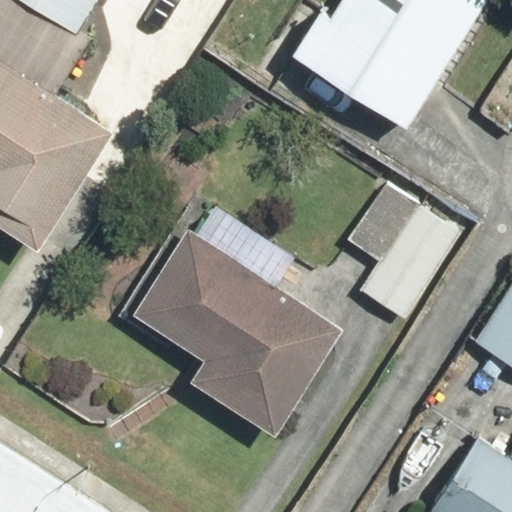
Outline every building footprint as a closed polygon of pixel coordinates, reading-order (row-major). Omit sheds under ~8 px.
[(24,0),(80,35),(102,0),(24,0)] [(291,46),(402,117),(477,0),(332,0),(328,8),(319,2),(291,46)] [(0,62),(0,221),(32,244),(107,138),(0,62)] [(148,131),(112,190),(169,225),(205,166),(148,131)] [(464,229),(390,177),(349,234),(380,256),(359,286),(402,317),(464,229)] [(237,259),(187,226),(134,307),(201,352),(187,372),(274,430),(342,327),(324,316),(346,281),(257,231),(237,259)] [(511,278),(474,332),(487,341),(471,363),(487,375),(503,352),(511,358),(511,278)] [(511,511),(511,455),(472,430),(419,511),(511,511)]
